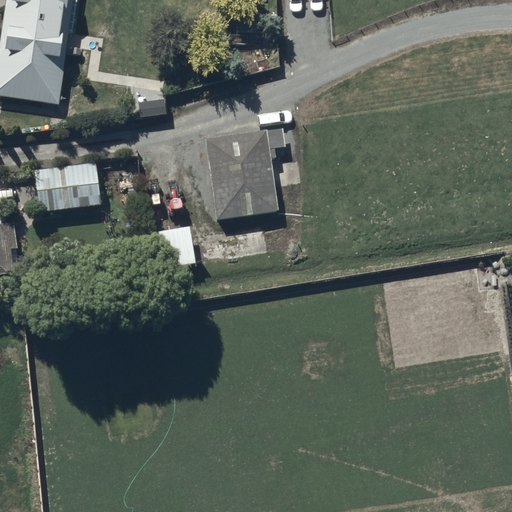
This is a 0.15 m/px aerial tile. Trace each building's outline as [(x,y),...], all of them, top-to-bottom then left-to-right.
[(5,0),(0,39),(0,104),(58,113),(73,0),(5,0)] [(161,102),(163,81),(132,77),(129,97),(161,102)] [(280,137),(204,147),(215,228),(221,228),(223,247),(260,242),(258,223),(278,220),(269,156),(282,154),(280,137)] [(95,170),(33,177),(38,221),(100,214),(95,170)] [(0,283),(5,283),(4,280),(20,278),(13,230),(1,232),(0,226),(0,209),(30,205),(27,182),(0,185),(0,283)]
